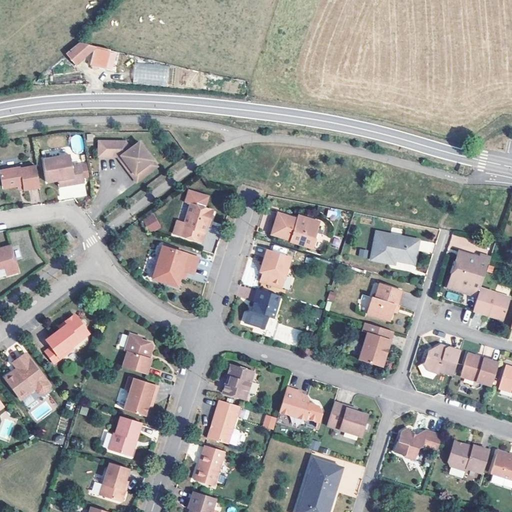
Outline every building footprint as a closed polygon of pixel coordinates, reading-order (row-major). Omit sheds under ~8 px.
[(111,49),(82,42),(67,54),(76,65),(94,50),(90,65),(106,69),(111,49)] [(153,162),(139,144),(131,150),(129,148),(125,147),(125,143),(99,143),(99,158),(117,158),(122,158),(135,176),(153,162)] [(76,167),(74,156),(47,160),(50,183),(68,180),(69,187),(88,184),(85,165),(76,167)] [(135,176),(122,158),(117,158),(137,184),(158,168),(153,162),(135,176)] [(39,167),(24,169),(24,168),(3,172),(5,186),(9,189),(20,187),(26,186),(26,189),(27,191),(43,189),(39,167)] [(183,205),(184,205),(203,211),(204,207),(202,204),(187,200),(184,201),(183,205)] [(203,211),(184,205),(175,238),(204,246),(207,236),(205,235),(208,223),(211,224),(214,214),(203,211)] [(298,217),(303,210),(293,207),(291,214),(298,217)] [(311,212),(303,210),(298,217),(291,214),(271,209),(264,230),(284,235),(284,238),(307,244),(309,235),(308,235),(312,222),(311,212)] [(152,213),(141,222),(150,235),(162,226),(152,213)] [(76,239),(71,231),(66,234),(72,242),(76,239)] [(416,250),(418,241),(377,233),(372,259),(390,263),(391,260),(396,261),(415,265),(418,251),(416,250)] [(1,250),(0,249),(0,272),(0,273),(0,272),(0,270),(7,268),(9,276),(20,273),(12,246),(1,250)] [(258,261),(255,271),(253,278),(275,284),(280,267),(279,266),(283,252),(259,246),(255,260),(258,261)] [(366,258),(368,250),(360,249),(358,256),(366,258)] [(200,261),(164,250),(154,282),(179,290),(183,274),(194,277),(200,261)] [(460,251),(459,256),(478,261),(480,257),(460,251)] [(490,264),(491,258),(480,254),(480,257),(478,261),(459,256),(451,280),(470,285),(468,293),(478,296),(481,288),(488,263),(490,264)] [(287,275),(283,289),(290,291),(293,277),(287,275)] [(470,285),(451,280),(449,287),(468,293),(470,285)] [(267,313),(274,291),(251,283),(246,299),(248,300),(246,308),(244,307),(240,308),(238,318),(259,324),(262,312),(267,313)] [(398,306),(402,291),(379,285),(375,300),(372,299),(367,316),(391,323),(393,313),(395,306),(398,306)] [(329,288),(323,286),(321,293),(327,295),(329,288)] [(504,320),(511,298),(481,288),(478,296),(474,310),(504,320)] [(363,294),(360,306),(367,308),(370,296),(363,294)] [(46,354),(55,366),(75,352),(73,350),(91,337),(78,320),(74,319),(69,323),(68,327),(62,332),(47,343),(52,350),(46,354)] [(69,323),(60,329),(62,332),(68,327),(69,323)] [(394,332),(366,324),(364,332),(369,334),(361,361),(380,367),(384,366),(394,332)] [(446,369),(454,344),(441,340),(440,343),(434,341),(435,338),(421,346),(424,349),(419,352),(418,357),(422,364),(431,367),(432,365),(446,369)] [(121,370),(145,378),(149,363),(145,362),(146,357),(150,356),(152,351),(149,348),(140,345),(140,343),(130,339),(125,354),(126,355),(121,370)] [(484,380),(492,356),(476,351),(476,354),(470,352),(471,349),(460,346),(453,367),(455,371),(484,380)] [(50,388),(27,356),(14,366),(21,375),(16,378),(13,375),(6,380),(22,402),(37,392),(40,396),(45,396),(50,393),(50,388)] [(511,365),(507,364),(506,360),(499,358),(492,379),(493,382),(511,388),(511,365)] [(219,378),(215,390),(238,397),(247,366),(223,359),(219,371),(221,371),(224,372),(221,379),(219,378)] [(157,390),(127,380),(122,396),(127,397),(122,413),(144,420),(146,413),(148,404),(152,406),(157,390)] [(308,421),(308,419),(320,423),(323,412),(321,407),(310,403),(311,400),(309,397),(299,393),(300,390),(289,387),(281,414),(308,421)] [(337,402),(330,427),(342,430),(341,432),(362,438),(369,414),(359,411),(348,408),(349,406),(337,402)] [(241,411),(221,404),(209,440),(231,446),(239,448),(242,436),(240,434),(235,433),(241,411)] [(141,427),(120,420),(114,439),(111,438),(107,453),(130,461),(141,427)] [(404,433),(399,452),(409,454),(408,457),(419,460),(422,449),(424,448),(440,454),(445,437),(428,432),(419,437),(413,436),(410,430),(404,433)] [(323,446),(314,443),(312,450),(320,453),(323,446)] [(476,448),(476,449),(475,451),(467,449),(468,447),(457,443),(450,466),(466,471),(467,468),(485,474),(492,453),(476,448)] [(218,488),(228,455),(207,448),(197,482),(218,488)] [(511,459),(498,455),(492,476),(511,481),(511,459)] [(316,462),(299,511),(331,511),(345,471),(316,462)] [(128,473),(110,467),(100,500),(117,506),(124,502),(125,496),(122,494),(125,485),(128,473)] [(215,511),(218,503),(195,496),(191,511),(193,511),(215,511)]
